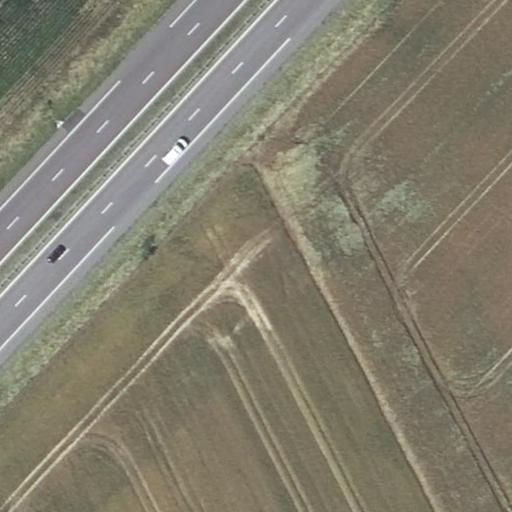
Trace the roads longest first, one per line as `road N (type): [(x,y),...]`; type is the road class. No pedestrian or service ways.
road 1 (motorway): [(0,323),(306,0)]
road 2 (motorway): [(222,0),(0,236)]
